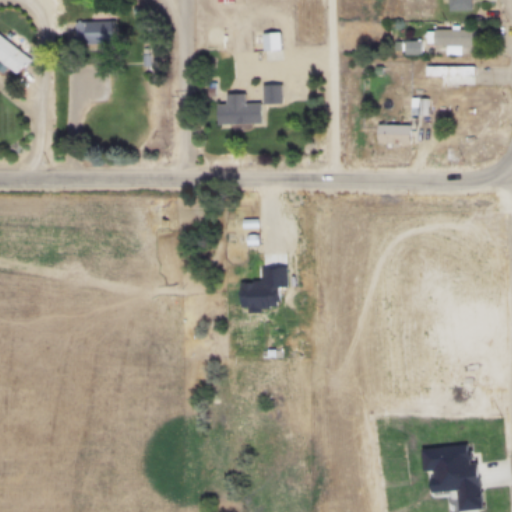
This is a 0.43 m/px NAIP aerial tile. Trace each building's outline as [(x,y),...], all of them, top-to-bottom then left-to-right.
[(457,0),(458,13),(482,13),(481,0),(457,0)] [(117,21),(73,21),(73,43),(117,43),(117,21)] [(483,33),(484,49),(443,48),(443,32),(483,33)] [(272,36),(273,54),(291,54),(291,35),(272,36)] [(0,36),(0,69),(3,72),(7,68),(17,75),(30,60),(0,36)] [(431,44),(431,58),(414,58),(414,44),(431,44)] [(435,68),(435,79),(450,79),(450,87),(484,88),(484,69),(435,68)] [(273,87),(273,106),(291,106),(290,87),(273,87)] [(226,106),(228,127),(271,127),(270,106),(255,105),(255,95),(236,95),(235,105),(226,106)] [(410,100),(439,100),(438,119),(422,119),(422,109),(410,109),(410,100)] [(388,127),(388,147),(420,148),(420,128),(388,127)]
